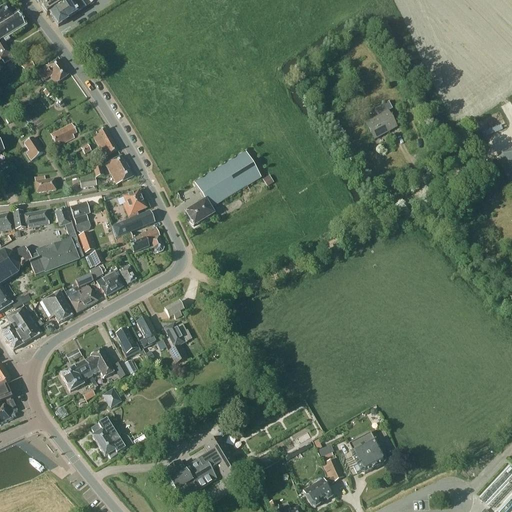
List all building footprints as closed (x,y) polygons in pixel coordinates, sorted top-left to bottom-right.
[(84,8),(79,0),(35,0),(46,17),(49,15),(52,20),(58,28),(67,22),(66,20),(84,8)] [(0,26),(13,18),(6,6),(0,9),(0,26)] [(17,16),(13,18),(0,26),(0,58),(4,65),(13,59),(1,40),(23,27),(17,16)] [(34,69),(30,61),(21,67),(25,74),(34,69)] [(50,77),(55,85),(68,77),(57,61),(47,67),(45,67),(36,72),(43,82),(50,77)] [(52,95),(48,89),(43,92),(47,98),(52,95)] [(365,124),(374,140),(397,128),(388,112),(392,110),(388,102),(374,110),(378,117),(365,124)] [(58,143),(59,146),(74,139),(73,136),(76,134),(71,125),(50,135),(55,145),(58,143)] [(118,151),(106,130),(92,137),(104,158),(118,151)] [(26,154),(32,161),(42,154),(32,139),(24,144),(29,152),(26,154)] [(91,152),(87,146),(81,149),(84,155),(91,152)] [(511,151),(497,160),(511,186),(511,151)] [(261,178),(245,153),(194,184),(204,200),(196,205),(197,207),(186,214),(194,227),(213,215),(210,209),(261,178)] [(106,165),(111,176),(127,168),(121,157),(106,165)] [(498,174),(491,162),(478,170),(485,182),(498,174)] [(92,166),(95,178),(104,176),(100,164),(92,166)] [(127,168),(111,176),(116,186),(132,178),(127,168)] [(273,183),(269,176),(262,180),(267,187),(273,183)] [(54,191),(53,181),(45,182),(44,178),(35,179),(37,193),(54,191)] [(96,188),(95,180),(79,183),(80,191),(96,188)] [(123,206),(128,219),(138,215),(137,213),(146,210),(139,192),(123,199),(126,205),(123,206)] [(89,214),(86,204),(70,209),(78,233),(81,234),(88,232),(89,228),(87,223),(85,216),(89,214)] [(0,254),(0,286),(18,275),(19,266),(29,261),(35,277),(44,274),(45,274),(79,261),(78,260),(83,258),(77,241),(70,223),(65,210),(55,214),(60,228),(65,226),(69,238),(60,241),(61,244),(46,250),(44,247),(36,251),(37,255),(29,258),(23,248),(11,255),(3,252),(0,254)] [(27,227),(28,229),(49,225),(46,212),(23,216),(22,213),(13,215),(15,230),(25,229),(25,228),(27,227)] [(112,228),(117,239),(130,234),(154,224),(150,213),(112,228)] [(0,216),(0,232),(11,231),(8,215),(0,216)] [(164,249),(155,229),(134,238),(135,242),(130,244),(134,253),(148,248),(146,243),(151,241),(155,253),(159,254),(162,253),(164,249)] [(78,237),(85,254),(94,251),(88,233),(78,237)] [(130,234),(117,239),(115,240),(117,246),(132,240),(130,234)] [(8,235),(0,240),(0,245),(1,247),(11,241),(8,235)] [(95,269),(98,267),(104,264),(99,252),(85,258),(90,270),(95,268),(95,269)] [(119,271),(127,287),(137,281),(128,265),(119,271)] [(103,275),(98,267),(95,269),(96,269),(89,272),(90,274),(90,275),(92,280),(103,275)] [(101,289),(106,298),(123,288),(114,273),(96,283),(100,290),(101,289)] [(90,274),(74,281),(78,289),(93,282),(92,281),(92,280),(90,275),(90,274)] [(0,312),(12,305),(15,310),(24,304),(30,302),(28,297),(20,299),(20,298),(10,302),(0,286),(0,312)] [(87,287),(79,292),(75,295),(68,299),(77,314),(97,303),(88,287),(87,287)] [(73,316),(59,292),(50,298),(48,293),(42,297),(44,301),(40,304),(49,320),(54,317),(58,324),(73,316)] [(173,316),(176,320),(185,314),(177,302),(163,311),(168,319),(173,316)] [(1,333),(13,352),(41,334),(25,308),(6,319),(10,327),(1,333)] [(159,342),(147,319),(136,324),(145,340),(140,343),(144,350),(159,342)] [(182,325),(176,328),(174,325),(164,330),(174,349),(169,352),(176,365),(186,360),(179,347),(192,340),(187,331),(186,332),(182,325)] [(135,346),(126,330),(116,335),(121,345),(119,346),(123,352),(126,350),(129,355),(139,350),(136,346),(135,346)] [(195,342),(189,358),(193,360),(200,344),(195,342)] [(66,357),(69,364),(82,358),(78,351),(66,357)] [(91,358),(85,362),(89,369),(92,375),(92,376),(92,377),(100,372),(103,379),(114,373),(102,351),(91,357),(91,358)] [(150,352),(145,355),(150,364),(155,361),(150,352)] [(121,359),(130,375),(136,372),(127,356),(121,359)] [(89,369),(85,362),(60,376),(70,393),(83,386),(82,383),(92,378),(92,377),(92,376),(92,375),(89,369)] [(113,367),(120,380),(129,375),(122,362),(113,367)] [(0,386),(10,380),(0,364),(0,386)] [(5,385),(0,386),(0,424),(13,420),(14,417),(13,414),(17,412),(12,402),(10,402),(9,401),(12,399),(5,385)] [(121,404),(113,390),(102,396),(110,410),(121,404)] [(95,397),(92,392),(85,396),(88,401),(95,397)] [(126,437),(119,441),(106,421),(91,431),(95,437),(92,439),(105,458),(108,456),(110,459),(132,445),(128,438),(126,437)] [(374,441),(370,434),(349,446),(352,452),(350,454),(356,465),(352,467),(356,475),(360,474),(365,475),(384,465),(385,461),(375,441),(374,441)] [(216,468),(227,487),(243,477),(220,438),(204,448),(208,455),(183,470),(180,464),(165,473),(171,482),(169,483),(175,494),(177,493),(183,502),(185,501),(188,507),(199,501),(195,494),(197,493),(196,492),(216,480),(210,472),(216,468)] [(333,453),(330,446),(318,452),(322,461),(333,457),(331,454),(333,453)] [(344,478),(335,460),(322,465),(329,480),(324,483),(323,481),(303,493),(305,497),(305,498),(310,507),(315,509),(319,507),(320,502),(323,500),(327,502),(332,499),(332,494),(327,485),(331,483),(332,484),(344,478)] [(477,496),(491,509),(504,494),(500,491),(509,480),(502,474),(497,479),(494,476),(477,496)] [(277,508),(274,501),(269,504),(272,510),(277,508)]
